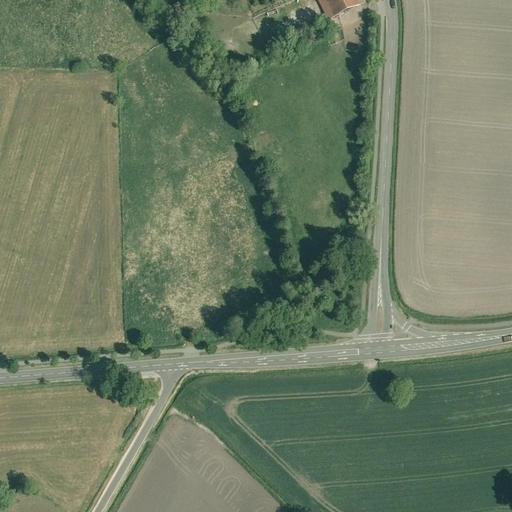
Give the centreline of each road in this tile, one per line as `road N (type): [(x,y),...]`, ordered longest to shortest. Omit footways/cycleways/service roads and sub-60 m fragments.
road 1 (tertiary): [(386,0),(377,308)]
road 2 (tertiary): [(178,365),(379,356)]
road 3 (tertiary): [(378,345),(178,365)]
road 4 (tertiary): [(178,365),(0,380)]
road 5 (unclassified): [(178,365),(96,511)]
road 6 (tertiary): [(379,356),(511,338)]
